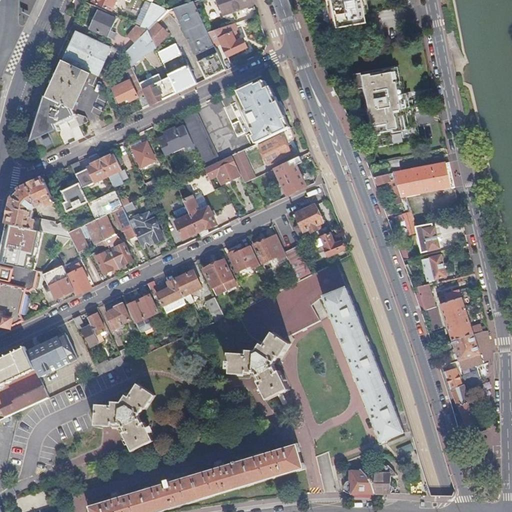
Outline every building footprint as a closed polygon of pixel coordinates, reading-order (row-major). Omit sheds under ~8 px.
[(124,0),(131,3),(132,0),(96,0),(95,3),(113,11),(118,0),(124,0)] [(218,0),(224,15),(254,5),(252,0),(218,0)] [(328,0),(334,28),(364,23),(363,15),(370,14),(367,0),(328,0)] [(174,9),(208,80),(227,71),(216,48),(210,34),(195,3),(194,2),(174,9)] [(153,3),(141,28),(149,32),(158,22),(170,10),(153,3)] [(240,12),(241,19),(254,17),(253,11),(240,12)] [(111,31),(117,19),(99,12),(91,30),(108,38),(111,31)] [(170,33),(158,22),(149,32),(155,45),(157,48),(170,33)] [(236,25),(236,24),(210,34),(216,48),(223,44),(229,57),(247,48),(243,40),(239,42),(237,43),(233,34),(239,31),(236,25)] [(128,37),(136,45),(149,32),(141,28),(138,27),(128,37)] [(126,54),(132,65),(155,45),(149,32),(136,45),(126,54)] [(112,48),(78,33),(65,61),(99,77),(112,48)] [(159,53),(165,64),(182,55),(177,44),(159,53)] [(121,59),(132,81),(139,95),(145,92),(141,84),(132,65),(126,54),(121,59)] [(47,98),(72,109),(77,111),(93,75),(64,62),(47,98)] [(399,65),(351,75),(354,90),(364,88),(376,149),(421,139),(413,99),(400,102),(398,94),(405,93),(399,65)] [(199,84),(190,66),(170,76),(171,78),(179,94),(199,84)] [(147,75),(148,79),(161,73),(164,79),(170,77),(166,67),(147,75)] [(112,84),(107,74),(102,79),(106,87),(112,84)] [(160,75),(141,84),(145,92),(152,107),(171,97),(179,94),(171,78),(163,81),(160,75)] [(139,95),(132,81),(114,89),(121,103),(129,99),(131,102),(139,99),(144,110),(152,107),(145,92),(139,95)] [(258,144),(259,143),(291,128),(280,102),(277,103),(270,88),(267,89),(264,83),(258,86),(257,84),(240,92),(249,110),(245,112),(257,135),(255,136),(258,144)] [(412,92),(405,93),(398,94),(400,102),(413,99),(412,92)] [(57,126),(75,117),(72,109),(47,98),(46,97),(32,144),(59,131),(57,126)] [(196,113),(183,119),(186,126),(196,149),(206,169),(219,162),(196,113)] [(80,116),(76,118),(80,125),(88,121),(86,117),(80,116)] [(166,136),(159,140),(167,157),(186,148),(188,153),(196,149),(186,126),(178,130),(177,128),(165,134),(166,136)] [(291,128),(259,143),(269,165),(292,154),(287,143),(294,140),(292,135),(294,134),(291,128)] [(147,143),(133,150),(142,169),(156,162),(147,143)] [(246,184),(256,179),(254,174),(247,158),(243,151),(233,156),(242,176),(246,184)] [(102,160),(110,177),(123,170),(116,156),(113,157),(111,155),(102,160)] [(206,169),(211,180),(217,177),(222,179),(225,184),(242,176),(233,156),(219,162),(206,169)] [(301,157),(269,173),(271,178),(278,175),(289,197),(308,187),(297,166),(304,163),(301,157)] [(80,184),(83,190),(110,177),(102,160),(92,165),(93,167),(88,169),(83,172),(79,163),(72,166),(80,184)] [(387,163),(389,176),(394,175),(402,195),(403,199),(407,198),(456,188),(450,163),(402,173),(400,160),(387,163)] [(261,171),(254,174),(256,179),(263,175),(261,171)] [(391,190),(393,198),(402,195),(394,175),(389,176),(376,178),(379,186),(381,193),(391,190)] [(8,224),(35,230),(36,222),(33,221),(35,213),(33,209),(35,207),(38,209),(47,204),(48,208),(56,204),(45,179),(21,191),(14,199),(8,224)] [(68,213),(89,203),(83,190),(80,184),(63,192),(68,203),(65,205),(68,213)] [(107,241),(116,236),(103,207),(111,203),(125,232),(127,231),(131,240),(138,237),(136,231),(127,213),(124,208),(121,201),(117,192),(90,205),(97,221),(107,241)] [(201,194),(194,197),(201,211),(209,207),(204,196),(201,194)] [(261,195),(253,198),(259,211),(266,207),(261,195)] [(194,197),(185,201),(188,209),(200,233),(208,229),(208,230),(218,225),(209,207),(201,211),(194,197)] [(129,198),(121,201),(124,208),(132,204),(129,198)] [(407,198),(403,199),(403,200),(401,201),(405,213),(411,212),(407,198)] [(136,209),(134,204),(132,204),(124,208),(127,213),(136,209)] [(390,217),(394,216),(392,208),(391,204),(386,206),(390,217)] [(304,245),(331,232),(329,226),(319,231),(318,228),(325,224),(324,223),(327,222),(323,214),(321,216),(316,206),(296,215),(301,226),(305,234),(308,232),(309,235),(307,237),(301,239),(304,245)] [(188,218),(177,223),(181,231),(185,240),(200,233),(188,209),(185,211),(188,218)] [(140,229),(136,231),(138,237),(144,250),(165,240),(160,229),(161,229),(156,219),(154,220),(151,213),(150,214),(149,211),(143,214),(144,216),(136,220),(140,229)] [(168,214),(162,217),(169,232),(175,229),(173,225),(168,214)] [(410,236),(417,234),(416,229),(412,214),(401,217),(396,218),(397,224),(406,222),(410,236)] [(43,221),(40,231),(67,237),(72,238),(70,234),(65,223),(58,226),(56,224),(57,223),(43,221)] [(97,221),(88,225),(98,245),(107,241),(97,221)] [(301,226),(296,228),(301,239),(307,237),(305,234),(301,226)] [(416,229),(417,234),(418,234),(418,235),(426,234),(430,252),(441,250),(436,228),(428,230),(428,226),(416,229)] [(89,249),(80,230),(70,234),(72,238),(80,253),(89,249)] [(336,245),(332,235),(322,238),(323,239),(318,241),(321,247),(325,245),(330,257),(346,251),(343,243),(336,245)] [(107,241),(109,246),(119,241),(116,236),(107,241)] [(279,261),(288,257),(286,254),(277,236),(255,246),(264,265),(277,258),(279,261)] [(107,241),(98,245),(100,251),(109,246),(107,241)] [(125,244),(112,251),(121,271),(127,268),(126,265),(133,261),(125,244)] [(254,270),(261,266),(259,262),(253,247),(239,253),(238,251),(230,255),(238,273),(252,267),(254,270)] [(310,274),(298,248),(286,254),(288,257),(298,280),(310,274)] [(121,271),(112,251),(98,258),(106,275),(113,271),(114,274),(121,271)] [(443,257),(424,261),(429,283),(448,278),(443,257)] [(319,270),(329,266),(325,258),(315,262),(316,263),(313,265),(315,270),(318,269),(319,270)] [(215,265),(228,292),(238,287),(226,260),(215,265)] [(34,288),(38,271),(0,263),(0,324),(11,327),(12,325),(15,326),(24,322),(21,316),(27,291),(30,291),(34,288)] [(272,334),(284,340),(320,322),(312,306),(319,300),(326,298),(346,348),(384,443),(405,434),(382,376),(337,263),(299,281),(274,294),(256,303),(256,304),(237,314),(248,335),(262,344),(265,346),(272,334)] [(217,296),(228,292),(215,265),(205,270),(217,296)] [(74,274),(68,276),(75,291),(78,296),(92,289),(83,269),(80,270),(78,266),(72,269),(74,274)] [(64,267),(45,276),(57,300),(75,291),(68,276),(64,267)] [(177,280),(185,297),(192,294),(203,289),(196,274),(191,277),(189,274),(177,280)] [(149,285),(154,297),(158,295),(164,307),(185,297),(177,280),(172,283),(159,289),(155,282),(149,285)] [(430,286),(429,286),(426,286),(415,289),(423,313),(426,311),(433,332),(443,328),(430,286)] [(475,334),(473,330),(460,291),(445,295),(447,299),(440,301),(454,341),(475,334)] [(188,305),(189,306),(196,303),(192,294),(185,297),(188,305)] [(145,321),(159,314),(151,297),(142,301),(143,303),(138,306),(145,321)] [(185,297),(164,307),(168,315),(188,305),(185,297)] [(215,313),(219,321),(225,318),(216,298),(206,303),(212,315),(215,313)] [(111,314),(108,315),(115,331),(119,329),(119,330),(125,327),(124,325),(132,321),(124,305),(116,309),(117,310),(111,313),(111,314)] [(92,326),(100,344),(105,341),(102,334),(107,331),(98,315),(89,319),(92,326)] [(100,344),(92,326),(86,329),(80,317),(74,320),(79,332),(84,330),(92,347),(100,344)] [(473,330),(475,334),(475,336),(485,333),(483,327),(473,330)] [(433,334),(438,346),(440,346),(448,343),(444,330),(433,334)] [(448,343),(440,346),(445,359),(444,359),(446,366),(481,355),(483,360),(489,358),(490,347),(487,332),(485,333),(475,336),(475,334),(454,341),(448,343)] [(279,396),(283,394),(289,391),(280,373),(277,374),(274,367),(279,358),(281,359),(292,346),(284,340),(272,334),(265,346),(262,344),(257,351),(249,351),(249,355),(230,354),(229,368),(232,369),(231,375),(248,376),(248,373),(257,374),(261,382),(259,383),(269,402),(279,396)] [(35,350),(29,353),(36,369),(40,377),(43,378),(47,376),(48,372),(51,371),(52,372),(79,360),(68,336),(65,336),(44,346),(35,350)] [(0,393),(1,388),(4,385),(9,383),(11,383),(10,382),(36,369),(29,353),(26,348),(0,359),(0,393)] [(126,350),(120,353),(122,357),(125,365),(132,362),(126,350)] [(122,357),(109,363),(113,370),(125,365),(122,357)] [(109,361),(96,367),(100,376),(113,370),(109,363),(109,361)] [(452,390),(464,385),(458,367),(446,371),(452,390)] [(465,373),(470,389),(482,386),(478,370),(465,373)] [(112,406),(97,406),(95,427),(112,428),(112,425),(123,425),(127,433),(125,433),(133,452),(155,443),(146,424),(144,425),(140,418),(145,409),(147,410),(156,397),(139,385),(130,398),(127,396),(122,404),(113,403),(112,406)] [(459,408),(469,404),(464,385),(452,390),(459,408)] [(0,421),(3,420),(8,417),(50,399),(45,388),(15,402),(16,404),(4,410),(0,409),(0,421)] [(283,394),(279,396),(284,405),(287,404),(283,394)] [(486,468),(469,404),(459,408),(469,433),(473,442),(483,469),(486,468)] [(473,442),(469,433),(463,436),(467,445),(473,442)] [(412,445),(397,450),(401,458),(415,452),(412,445)] [(122,499),(114,502),(92,508),(92,511),(158,511),(231,491),(304,469),(298,447),(276,453),(267,456),(238,464),(235,465),(224,468),(217,471),(173,484),(166,486),(122,499)] [(379,474),(369,474),(375,494),(391,494),(391,493),(392,491),(392,487),(391,485),(391,476),(396,476),(395,473),(388,466),(378,466),(379,474)] [(345,491),(347,493),(375,494),(369,474),(368,473),(351,472),(351,481),(347,482),(344,484),(344,488),(345,491)]
